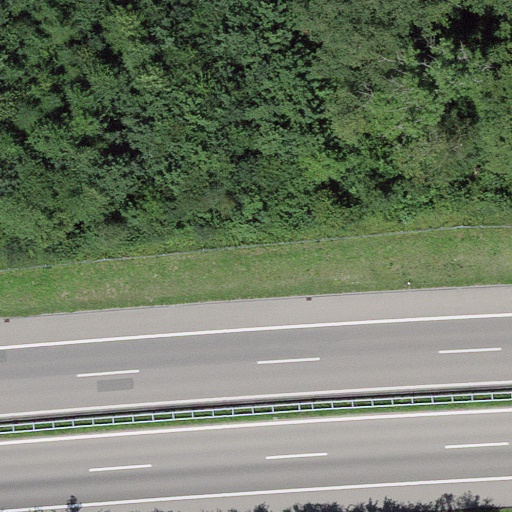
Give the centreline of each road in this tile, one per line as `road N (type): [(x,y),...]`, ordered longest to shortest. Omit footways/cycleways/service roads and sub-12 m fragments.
road 1 (motorway): [(0,478),(511,444)]
road 2 (motorway): [(511,349),(0,382)]
road 3 (track): [(386,183),(313,0)]
